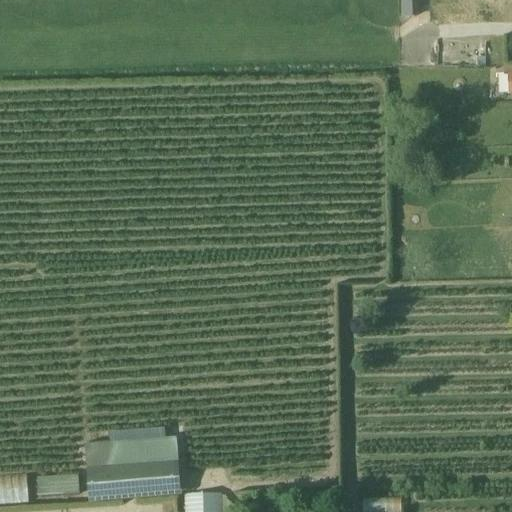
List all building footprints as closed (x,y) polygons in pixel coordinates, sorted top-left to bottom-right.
[(172,438),(85,445),(90,503),(177,496),(172,438)] [(39,495),(79,494),(79,474),(38,476),(39,495)] [(0,479),(0,500),(28,499),(26,478),(0,479)] [(186,497),(186,511),(218,511),(218,496),(186,497)] [(363,511),(400,511),(401,499),(363,500),(363,511)]
